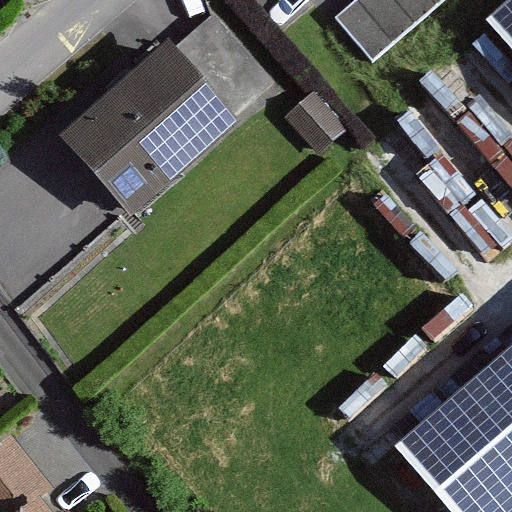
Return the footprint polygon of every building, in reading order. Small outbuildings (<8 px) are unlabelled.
[(445,0),(358,0),(332,23),(370,66),(445,0)] [(511,0),(472,35),(511,80),(511,0)] [(162,66),(151,55),(46,154),(119,231),(224,133),(217,125),(262,83),(207,24),(162,66)] [(511,511),(511,338),(370,462),(413,511),(511,511)] [(0,511),(17,511),(24,507),(39,496),(0,444),(0,511)]
